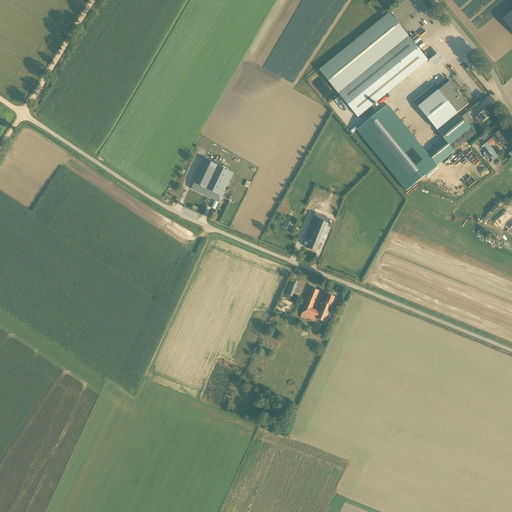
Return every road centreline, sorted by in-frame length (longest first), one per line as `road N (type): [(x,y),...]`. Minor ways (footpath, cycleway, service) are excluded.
road 1 (unclassified): [(511,350),(164,206)]
road 2 (track): [(164,206),(22,114)]
road 3 (unclassified): [(511,111),(483,59),(434,0)]
road 4 (track): [(92,0),(22,114)]
